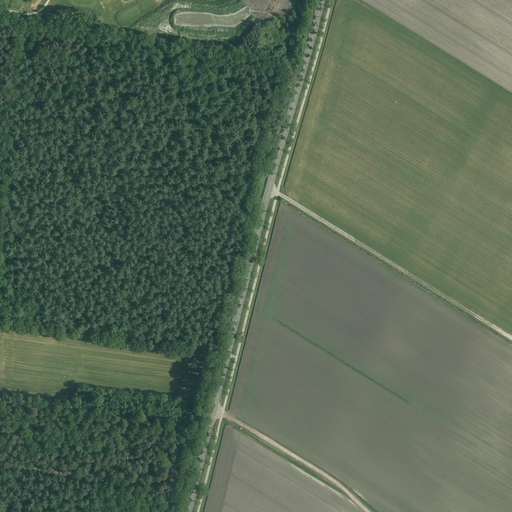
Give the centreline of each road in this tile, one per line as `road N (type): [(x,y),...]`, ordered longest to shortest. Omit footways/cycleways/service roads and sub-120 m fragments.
road 1 (primary): [(188,511),(321,0)]
road 2 (track): [(184,478),(257,189)]
road 3 (track): [(277,193),(511,337)]
road 4 (track): [(0,317),(226,356)]
road 5 (track): [(184,478),(119,482),(0,465)]
road 6 (track): [(222,414),(338,484),(367,511)]
